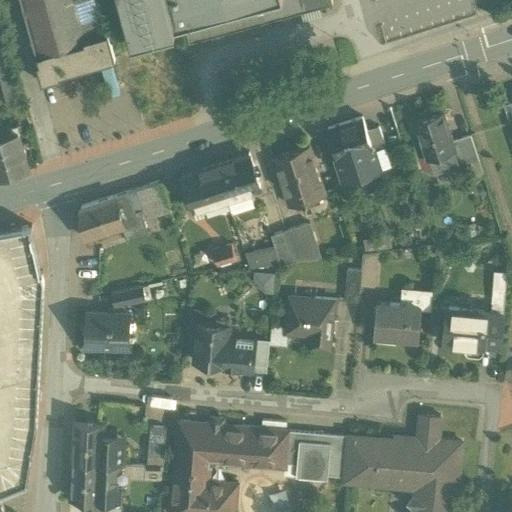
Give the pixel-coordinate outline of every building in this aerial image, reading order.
[(164,0),(118,0),(131,45),(174,33),(172,26),(164,0)] [(331,0),(164,0),(172,26),(175,26),(184,24),(189,42),(333,3),(331,0)] [(380,0),(387,22),(432,8),(429,0),(380,0)] [(7,47),(0,48),(0,107),(19,103),(7,47)] [(442,111),(415,120),(427,157),(428,157),(433,173),(458,166),(458,165),(453,149),(454,149),(451,140),(442,111)] [(362,116),(327,127),(343,179),(359,174),(355,159),(358,157),(364,173),(379,168),(372,148),(366,130),(362,116)] [(0,130),(0,174),(29,166),(18,125),(0,130)] [(379,126),(366,130),(372,148),(385,144),(379,126)] [(470,134),(458,137),(467,162),(478,159),(470,134)] [(467,162),(458,137),(451,140),(454,149),(453,149),(458,165),(467,162)] [(307,143),(274,156),(289,206),(324,195),(307,143)] [(248,152),(215,163),(227,199),(260,188),(248,152)] [(215,163),(181,174),(193,210),(227,199),(215,163)] [(161,180),(114,195),(119,212),(132,208),(133,211),(141,209),(144,219),(171,211),(161,180)] [(114,195),(81,206),(81,223),(85,238),(122,227),(123,226),(119,212),(114,195)] [(141,209),(133,211),(132,208),(119,212),(123,226),(122,227),(127,240),(128,240),(126,233),(147,226),(144,219),(141,209)] [(309,222),(284,230),(294,261),(321,258),(309,222)] [(0,231),(0,494),(27,484),(37,423),(37,420),(44,279),(32,226),(0,231)] [(284,230),(271,235),(275,247),(280,263),(294,261),(284,230)] [(231,243),(212,249),(216,264),(236,258),(231,243)] [(275,247),(245,253),(249,267),(280,263),(275,247)] [(377,251),(362,253),(361,269),(360,284),(374,286),(377,251)] [(361,269),(347,267),(344,299),(358,301),(360,284),(361,269)] [(257,270),(257,291),(274,291),(274,270),(257,270)] [(142,285),(111,291),(114,305),(145,299),(142,285)] [(504,289),(492,288),(490,312),(502,313),(504,289)] [(333,298),(314,296),(314,297),(289,295),(286,329),(311,332),(310,346),(329,348),(333,298)] [(421,306),(377,301),(374,333),(418,338),(421,306)] [(486,310),(448,306),(443,340),(483,344),(484,342),(500,344),(502,313),(490,312),(486,312),(486,310)] [(130,312),(86,311),(85,346),(129,347),(130,312)] [(254,337),(228,335),(229,325),(228,325),(229,318),(216,316),(216,324),(197,322),(194,360),(226,363),(226,362),(235,362),(234,367),(251,369),(254,337)] [(269,338),(254,337),(251,369),(266,370),(269,338)] [(401,439),(349,434),(345,475),(345,479),(361,481),(374,482),(405,485),(418,487),(416,495),(409,501),(414,507),(414,509),(410,511),(455,511),(457,495),(457,494),(462,441),(438,439),(440,415),(420,413),(417,441),(401,439)] [(208,422),(178,419),(177,432),(170,511),(234,511),(237,482),(205,479),(207,459),(262,464),(285,466),(285,462),(297,463),(296,474),(328,477),(328,474),(345,475),(349,434),(223,423),(224,416),(209,415),(208,422)] [(105,423),(72,422),(71,459),(123,462),(125,434),(104,433),(105,423)] [(166,426),(150,424),(147,452),(163,454),(166,426)] [(123,462),(71,459),(69,498),(92,498),(92,508),(121,509),(123,475),(123,462)] [(144,463),(123,462),(123,475),(144,476),(144,463)]
